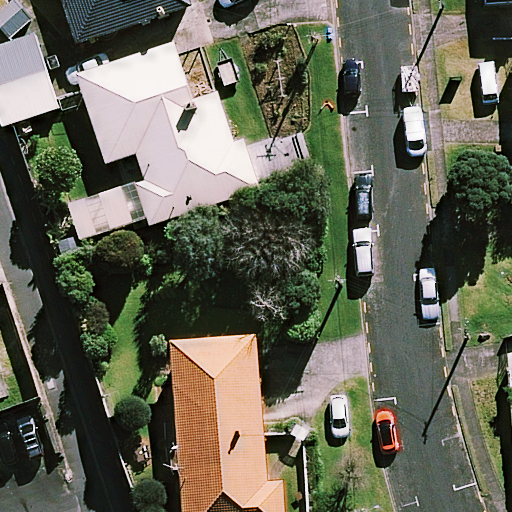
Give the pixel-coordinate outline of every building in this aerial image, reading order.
[(62,0),(77,44),(194,6),(192,0),(62,0)] [(58,108),(37,37),(0,47),(0,119),(2,126),(58,108)] [(193,104),(174,47),(79,78),(107,164),(127,157),(150,225),(257,190),(242,142),(233,145),(217,96),(193,104)] [(134,224),(123,188),(70,205),(82,241),(134,224)] [(3,304),(0,305),(0,362),(2,369),(25,360),(3,304)] [(268,492),(258,338),(173,343),(183,511),(307,511),(306,489),(268,492)]
